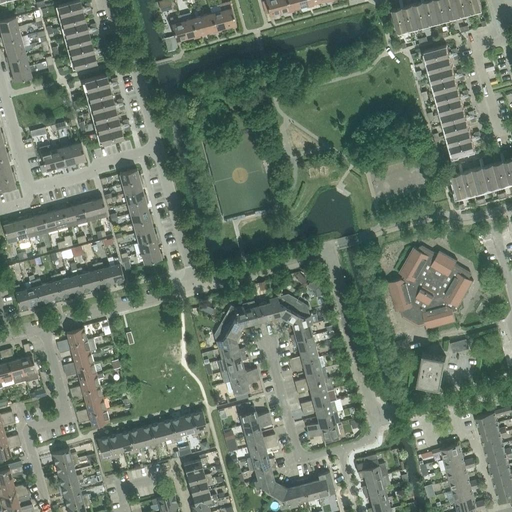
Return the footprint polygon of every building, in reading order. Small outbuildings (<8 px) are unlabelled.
[(86,20),(83,9),(80,0),(74,0),(58,5),(64,26),(86,20)] [(170,0),(162,0),(158,1),(161,11),(173,8),(170,0)] [(265,0),(270,15),(280,12),(276,0),(265,0)] [(276,0),(280,12),(286,10),(287,13),(291,12),(290,9),(287,0),(276,0)] [(287,0),(290,9),(300,6),(297,0),(287,0)] [(434,0),(425,0),(423,0),(413,3),(419,25),(440,19),(434,0)] [(456,0),(434,0),(440,19),(461,14),(456,0)] [(456,0),(461,14),(482,8),(479,0),(456,0)] [(221,10),(226,27),(236,24),(230,1),(220,4),(221,10)] [(398,31),(409,28),(419,25),(413,3),(392,9),(398,31)] [(216,29),(226,27),(221,10),(211,13),(216,29)] [(206,32),(216,29),(211,13),(201,15),(206,32)] [(186,37),(182,21),(180,15),(170,18),(176,40),(177,43),(181,42),(180,39),(186,37)] [(196,35),(206,32),(201,15),(192,18),(196,35)] [(0,26),(1,31),(18,26),(16,16),(0,20),(0,26)] [(186,37),(196,35),(192,18),(182,21),(186,37)] [(91,41),(88,30),(86,20),(64,26),(70,47),(91,41)] [(2,41),(21,36),(18,26),(1,31),(3,36),(0,37),(2,41)] [(21,36),(2,41),(3,46),(5,45),(7,51),(24,46),(21,36)] [(175,39),(166,41),(168,50),(177,48),(175,39)] [(91,41),(70,47),(75,68),(97,62),(91,41)] [(425,50),(428,61),(431,72),(452,66),(447,44),(425,50)] [(24,46),(7,51),(8,56),(6,57),(7,61),(26,56),(24,46)] [(12,70),(29,66),(26,56),(7,61),(8,66),(10,65),(12,70)] [(29,66),(12,70),(13,76),(11,76),(13,81),(32,76),(29,66)] [(431,72),(433,82),(436,92),(458,86),(452,66),(431,72)] [(112,95),(109,84),(106,74),(85,80),(91,101),(112,95)] [(442,113),(464,107),(458,86),(436,92),(442,113)] [(96,122),(118,116),(112,95),(91,101),(96,122)] [(469,128),(467,118),(464,107),(442,113),(448,134),(469,128)] [(96,122),(99,132),(102,143),(124,137),(118,116),(96,122)] [(448,134),(451,144),(453,155),(475,149),(469,128),(448,134)] [(81,141),(71,144),(75,161),(81,160),(81,162),(86,161),(81,141)] [(61,147),(66,166),(71,165),(70,163),(75,161),(71,144),(61,147)] [(0,158),(10,156),(8,151),(6,152),(5,147),(0,147),(0,158)] [(61,147),(51,150),(56,167),(61,165),(62,168),(66,166),(61,147)] [(50,168),(56,167),(51,150),(41,152),(46,172),(51,170),(50,168)] [(10,156),(0,158),(0,169),(10,166),(9,161),(11,160),(10,156)] [(511,157),(504,160),(493,163),(499,184),(511,180),(511,157)] [(473,168),(478,190),(499,184),(493,163),(473,168)] [(10,166),(0,169),(0,179),(15,176),(14,171),(12,172),(10,166)] [(457,196),(468,193),(478,190),(473,168),(451,174),(457,196)] [(137,169),(120,173),(122,183),(142,178),(141,174),(138,174),(137,169)] [(15,176),(0,179),(0,190),(16,186),(14,181),(16,180),(15,176)] [(122,183),(125,193),(142,189),(141,183),(143,183),(142,178),(122,183)] [(125,193),(128,203),(147,198),(146,193),(144,194),(142,189),(125,193)] [(97,198),(92,200),(97,217),(107,214),(102,195),(97,196),(97,198)] [(128,203),(130,213),(148,208),(146,203),(148,202),(147,198),(128,203)] [(97,217),(92,200),(87,201),(86,199),(82,200),(87,220),(97,217)] [(72,205),(77,222),(87,220),(82,200),(77,202),(78,204),(72,205)] [(62,206),(67,225),(77,222),(72,205),(67,207),(67,205),(62,206)] [(58,209),(53,211),(57,228),(67,225),(62,206),(57,207),(58,209)] [(149,213),(148,208),(130,213),(133,223),(153,217),(151,213),(149,213)] [(47,210),(42,211),(48,231),(57,228),(53,211),(47,212),(47,210)] [(38,233),(48,231),(42,211),(38,212),(38,215),(33,216),(38,233)] [(23,217),(28,236),(38,233),(33,216),(28,217),(27,215),(23,217)] [(19,243),(29,241),(28,236),(23,217),(18,218),(19,220),(13,221),(18,239),(19,243)] [(133,223),(136,233),(153,228),(152,223),(154,222),(153,217),(133,223)] [(18,239),(13,221),(8,223),(7,221),(3,222),(8,241),(18,239)] [(136,233),(139,242),(158,237),(157,233),(155,233),(153,228),(136,233)] [(139,242),(141,252),(158,248),(157,242),(159,242),(158,237),(139,242)] [(452,307),(454,313),(458,311),(457,309),(473,280),(469,278),(471,274),(470,272),(455,263),(457,260),(440,250),(438,254),(422,245),(420,246),(418,249),(414,246),(399,272),(403,274),(401,278),(452,307)] [(70,248),(64,250),(66,257),(67,258),(72,256),(72,255),(70,248)] [(141,252),(144,262),(163,257),(162,252),(160,253),(158,248),(141,252)] [(115,264),(109,265),(114,282),(125,279),(119,257),(113,258),(115,264)] [(97,262),(103,285),(114,282),(109,265),(104,267),(102,261),(97,262)] [(94,270),(89,271),(93,288),(103,285),(97,262),(92,264),(94,270)] [(82,267),(77,268),(83,291),(93,288),(89,271),(83,273),(82,267)] [(73,275),(68,277),(72,293),(83,291),(77,268),(71,270),(73,275)] [(62,296),(72,293),(68,277),(62,278),(61,272),(56,274),(62,296)] [(51,299),(62,296),(56,274),(51,275),(52,281),(47,282),(51,299)] [(41,302),(51,299),(47,282),(42,284),(40,278),(35,279),(41,302)] [(401,278),(388,282),(396,310),(400,309),(402,316),(417,325),(425,322),(427,328),(456,321),(454,313),(452,307),(401,278)] [(31,305),(41,302),(35,279),(30,281),(31,287),(26,288),(31,305)] [(311,279),(307,286),(314,290),(315,296),(324,294),(321,285),(311,279)] [(265,281),(259,282),(260,289),(267,288),(265,281)] [(31,305),(26,288),(21,290),(19,284),(14,285),(20,308),(31,305)] [(270,302),(274,315),(278,314),(279,315),(280,315),(286,319),(293,306),(285,302),(284,303),(278,300),(277,296),(269,298),(270,302)] [(242,303),(243,305),(244,309),(248,322),(252,321),(253,322),(255,327),(261,326),(260,321),(261,321),(263,320),(259,304),(257,304),(255,305),(254,300),(242,303)] [(295,328),(309,324),(312,323),(310,315),(307,304),(302,302),(301,304),(296,301),(293,306),(286,319),(292,322),(292,323),(294,324),(295,328)] [(270,302),(266,303),(266,302),(259,304),(263,320),(264,325),(270,323),(269,318),(270,316),(274,315),(270,302)] [(214,308),(204,303),(201,309),(211,314),(214,308)] [(222,322),(239,332),(243,325),(244,323),(248,322),(244,309),(243,305),(236,307),(231,305),(222,322)] [(222,322),(214,334),(218,349),(222,348),(222,347),(235,344),(234,340),(235,338),(236,338),(235,338),(239,332),(222,322)] [(309,324),(295,328),(296,331),(295,333),(290,335),(292,340),(313,335),(311,327),(310,328),(309,324)] [(68,338),(56,342),(58,347),(87,339),(84,327),(67,332),(68,338)] [(134,342),(132,336),(131,331),(126,332),(127,337),(129,344),(134,342)] [(313,335),(292,340),(293,346),(298,345),(300,346),(301,350),(314,346),(315,346),(316,346),(313,335)] [(96,349),(93,337),(87,339),(58,347),(59,352),(71,349),(73,355),(90,351),(96,349)] [(406,339),(393,343),(395,352),(409,349),(406,339)] [(466,339),(451,343),(453,352),(469,347),(466,339)] [(20,358),(25,375),(26,380),(26,381),(38,378),(32,355),(28,343),(23,344),(26,356),(20,358)] [(236,348),(235,344),(222,347),(222,348),(218,349),(221,359),(245,353),(243,347),(238,349),(236,348)] [(314,346),(301,350),(302,353),(301,355),(288,359),(290,364),(319,357),(317,349),(315,350),(315,346),(314,346)] [(25,375),(20,358),(14,360),(10,348),(5,349),(13,378),(14,383),(26,380),(25,375)] [(0,363),(0,376),(1,382),(13,378),(5,349),(0,350),(0,352),(3,363),(0,363)] [(75,361),(63,365),(64,370),(94,362),(90,351),(73,355),(75,361)] [(440,387),(446,356),(439,355),(437,351),(432,353),(423,352),(417,383),(426,384),(430,389),(433,386),(440,387)] [(218,360),(221,371),(241,366),(240,362),(241,360),(246,359),(245,353),(221,359),(218,360)] [(307,372),(325,367),(322,356),(319,357),(290,364),(291,370),(304,367),(306,368),(307,372)] [(97,374),(94,362),(64,370),(66,376),(78,372),(79,379),(97,374)] [(241,366),(221,371),(224,382),(230,381),(258,373),(257,367),(244,371),(242,370),(241,366)] [(328,378),(325,367),(307,372),(308,375),(307,377),(294,381),(296,386),(328,378)] [(100,385),(98,378),(104,376),(103,372),(97,374),(79,379),(81,385),(69,388),(71,393),(100,385)] [(247,382),(260,379),(258,373),(230,381),(233,392),(234,392),(235,396),(247,393),(250,392),(249,387),(247,388),(246,384),(247,382)] [(313,393),(333,388),(330,377),(328,378),(296,386),(297,392),(310,389),(312,390),(313,393)] [(100,385),(71,393),(72,399),(84,396),(86,402),(103,397),(100,385)] [(333,388),(313,393),(314,397),(313,399),(300,403),(302,408),(334,400),(336,399),(333,388)] [(36,395),(36,397),(46,394),(44,389),(35,391),(36,395)] [(87,408),(76,411),(77,417),(106,409),(103,397),(86,402),(87,408)] [(319,415),(332,412),(337,411),(334,400),(302,408),(303,414),(316,411),(318,412),(319,415)] [(242,425),(270,417),(269,411),(256,415),(254,414),(253,410),(255,410),(254,405),(250,406),(239,409),(240,413),(239,413),(242,425)] [(110,421),(106,409),(77,417),(79,422),(91,419),(92,426),(110,421)] [(0,419),(13,416),(12,410),(0,413),(0,419)] [(202,410),(192,413),(198,436),(203,434),(201,428),(207,427),(206,423),(202,410)] [(479,427),(498,422),(496,415),(499,414),(498,410),(476,416),(479,427)] [(332,412),(319,415),(320,419),(319,421),(306,425),(308,430),(337,423),(335,415),(333,416),(332,412)] [(193,437),(198,436),(192,413),(181,416),(186,433),(191,431),(193,437)] [(15,421),(13,416),(0,419),(0,431),(5,431),(3,425),(15,421)] [(180,434),(186,433),(181,416),(171,419),(177,441),(182,440),(180,434)] [(259,426),(272,423),(270,417),(242,425),(244,432),(245,432),(246,435),(259,432),(258,428),(259,426)] [(172,443),(177,441),(171,419),(160,422),(165,438),(170,437),(172,443)] [(356,419),(350,420),(352,428),(358,426),(356,419)] [(160,440),(165,438),(160,422),(150,424),(156,447),(161,446),(160,440)] [(498,422),(479,427),(482,437),(506,431),(505,427),(499,428),(498,422)] [(337,423),(308,430),(309,436),(322,433),(324,434),(325,437),(323,438),(324,442),(340,438),(338,434),(340,434),(337,423)] [(151,448),(156,447),(150,424),(140,427),(144,444),(150,443),(151,448)] [(139,445),(144,444),(140,427),(129,430),(135,453),(140,451),(139,445)] [(130,454),(135,453),(129,430),(119,433),(123,450),(129,448),(130,454)] [(233,430),(224,433),(226,440),(234,438),(235,438),(233,430)] [(0,444),(20,439),(18,434),(6,437),(5,431),(0,431),(0,444)] [(485,447),(503,443),(501,436),(507,434),(506,431),(482,437),(485,447)] [(260,436),(259,432),(246,435),(245,435),(248,447),(276,439),(275,433),(262,437),(260,436)] [(118,451),(123,450),(119,433),(108,436),(114,458),(120,457),(118,451)] [(109,460),(114,458),(108,436),(98,439),(102,455),(108,454),(109,460)] [(21,445),(20,439),(0,444),(0,457),(11,455),(9,448),(21,445)] [(278,445),(276,439),(248,447),(250,454),(251,454),(252,457),(265,454),(264,450),(265,448),(278,445)] [(443,459),(462,454),(459,443),(438,449),(439,453),(442,452),(443,459)] [(503,443),(485,447),(487,458),(511,451),(511,448),(505,449),(503,443)] [(190,447),(180,450),(182,456),(191,453),(190,447)] [(69,448),(52,453),(55,463),(78,457),(76,452),(71,454),(69,448)] [(511,451),(487,458),(490,468),(509,463),(507,457),(511,455),(511,451)] [(247,459),(250,470),(254,469),(275,463),(273,457),(268,459),(266,458),(265,454),(252,457),(247,459)] [(446,469),(465,464),(462,454),(443,459),(446,469)] [(184,462),(187,473),(203,469),(202,463),(208,462),(206,456),(184,462)] [(55,463),(58,474),(75,469),(73,464),(79,462),(78,457),(55,463)] [(364,474),(366,475),(367,479),(382,475),(377,458),(356,464),(359,475),(364,474)] [(163,470),(170,469),(168,461),(161,463),(163,470)] [(257,476),(258,479),(271,476),(270,472),(271,470),(276,469),(275,463),(254,469),(256,476),(257,476)] [(509,463),(490,468),(493,479),(511,473),(511,469),(511,470),(509,463)] [(449,480),(468,474),(465,464),(446,469),(449,480)] [(4,469),(3,466),(0,466),(0,483),(13,480),(11,474),(23,471),(22,465),(10,468),(9,468),(4,469)] [(76,475),(75,469),(58,474),(61,484),(83,478),(82,473),(76,475)] [(187,473),(189,484),(212,477),(210,472),(205,474),(203,469),(187,473)] [(315,482),(319,497),(335,492),(330,471),(318,474),(319,479),(319,481),(315,482)] [(364,492),(385,486),(390,484),(388,473),(382,475),(367,479),(368,483),(367,484),(362,486),(364,492)] [(511,473),(493,479),(496,489),(511,484),(511,473)] [(452,490),(471,485),(468,474),(449,480),(452,490)] [(271,476),(258,479),(254,480),(256,489),(260,488),(265,491),(266,493),(273,497),(280,484),(274,481),(272,480),(271,476)] [(213,483),(212,477),(189,484),(192,494),(209,490),(207,484),(213,483)] [(308,477),(302,479),(308,500),(319,497),(315,482),(311,483),(309,482),(308,477)] [(61,484),(64,495),(81,490),(79,485),(85,483),(83,478),(61,484)] [(297,487),(293,488),(296,501),(297,501),(300,500),(300,502),(308,500),(302,479),(296,480),(297,485),(297,487)] [(0,495),(28,488),(26,483),(14,486),(13,480),(0,483),(0,495)] [(287,488),(280,484),(273,497),(281,501),(283,501),(288,504),(289,507),(298,505),(297,501),(296,501),(293,488),(289,489),(287,488)] [(511,496),(511,484),(496,489),(499,500),(511,496)] [(455,500),(473,495),(471,485),(452,490),(455,500)] [(387,493),(385,486),(364,492),(365,497),(370,496),(372,497),(373,501),(387,497),(386,494),(387,493)] [(0,501),(2,508),(19,503),(17,497),(29,494),(28,488),(0,495),(0,501)] [(82,496),(81,490),(64,495),(67,505),(89,499),(88,494),(82,496)] [(210,495),(209,490),(192,494),(195,504),(214,499),(214,500),(218,499),(216,493),(210,495)] [(153,504),(159,503),(160,508),(177,504),(174,493),(152,499),(153,504)] [(474,506),(474,507),(476,506),(473,495),(455,500),(458,510),(458,511),(474,506)] [(388,497),(387,497),(373,501),(374,505),(373,507),(368,508),(369,511),(375,511),(391,508),(388,497)] [(91,504),(89,499),(67,505),(68,511),(83,511),(86,511),(85,506),(91,504)] [(215,504),(214,500),(214,499),(195,504),(191,505),(192,511),(208,511),(211,511),(209,506),(215,504)] [(0,511),(32,511),(34,511),(33,506),(27,508),(21,509),(19,503),(2,508),(0,508),(0,511)]
